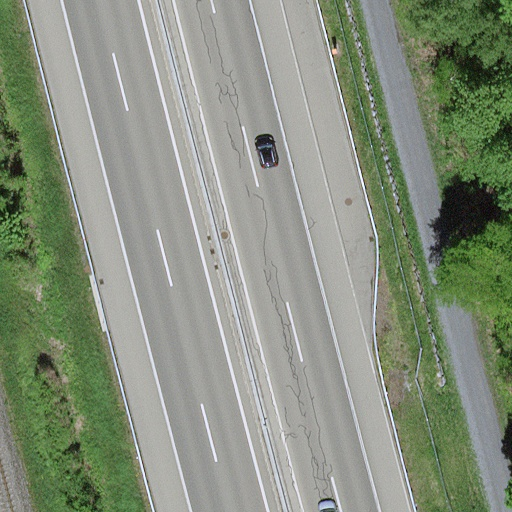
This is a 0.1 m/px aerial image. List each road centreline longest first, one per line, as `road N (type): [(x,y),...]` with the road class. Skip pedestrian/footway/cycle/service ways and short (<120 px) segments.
road 1 (motorway): [(354,511),(218,0)]
road 2 (track): [(374,0),(506,511)]
road 3 (motorway): [(110,0),(241,511)]
